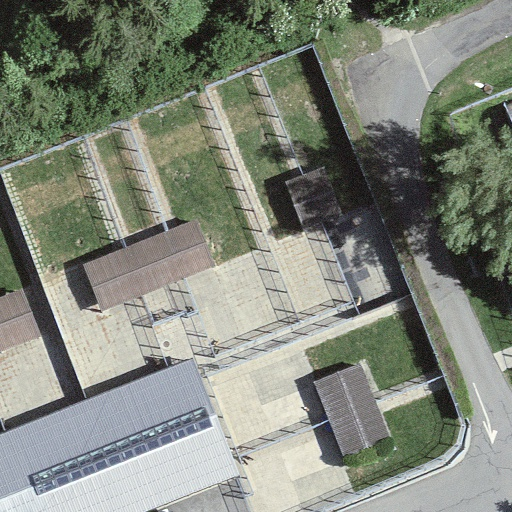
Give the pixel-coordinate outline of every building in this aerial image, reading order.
[(329,184),(292,195),(304,233),(341,221),(329,184)] [(200,233),(86,278),(103,321),(217,277),(200,233)] [(0,362),(40,347),(22,302),(0,310),(0,362)] [(362,376),(318,392),(348,469),(391,453),(362,376)] [(0,511),(164,511),(229,487),(188,380),(0,452),(0,511)]
